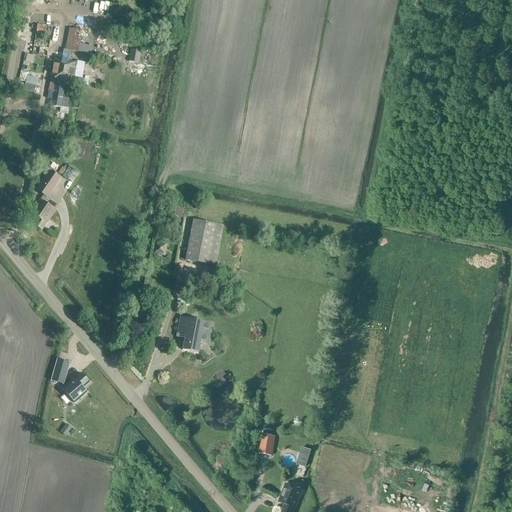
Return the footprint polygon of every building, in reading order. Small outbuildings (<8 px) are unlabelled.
[(52,27),(37,25),(33,46),(39,47),(39,48),(48,49),(52,27)] [(80,53),(84,32),(69,29),(65,50),(63,50),(61,60),(58,59),(59,57),(56,56),(56,59),(53,58),(46,99),(52,100),(50,107),(60,108),(64,83),(72,84),(73,77),(78,78),(80,71),(74,70),(76,63),(78,64),(80,53)] [(138,64),(140,52),(130,50),(127,62),(138,64)] [(35,86),(37,80),(27,78),(28,74),(30,66),(22,64),(18,81),(25,83),(25,84),(35,86)] [(71,180),(76,170),(67,166),(63,176),(71,180)] [(46,224),(55,210),(43,203),(60,177),(48,169),(34,190),(42,195),(39,200),(38,199),(29,213),(37,218),(33,225),(35,226),(35,228),(38,229),(39,229),(41,230),(46,223),(46,224)] [(80,206),(85,199),(74,192),(69,201),(74,204),(75,203),(80,206)] [(214,266),(222,226),(192,220),(185,261),(214,266)] [(174,259),(177,247),(153,243),(151,255),(174,259)] [(188,321),(180,319),(178,334),(186,335),(184,346),(183,346),(182,351),(189,352),(189,351),(197,353),(199,342),(205,343),(207,341),(210,325),(202,323),(188,320),(188,321)] [(69,362),(58,359),(51,380),(56,382),(65,375),(69,362)] [(82,389),(88,383),(80,374),(62,390),(74,404),(86,393),(82,389)] [(68,432),(71,428),(66,424),(60,433),(65,437),(68,432)] [(272,457),(275,438),(262,436),(259,455),(272,457)] [(308,458),(311,451),(302,448),(300,455),(302,456),(308,458)] [(305,467),(308,458),(302,456),(300,455),(297,465),(305,467)] [(293,511),(302,491),(285,485),(279,501),(285,503),(281,511),(293,511)]
